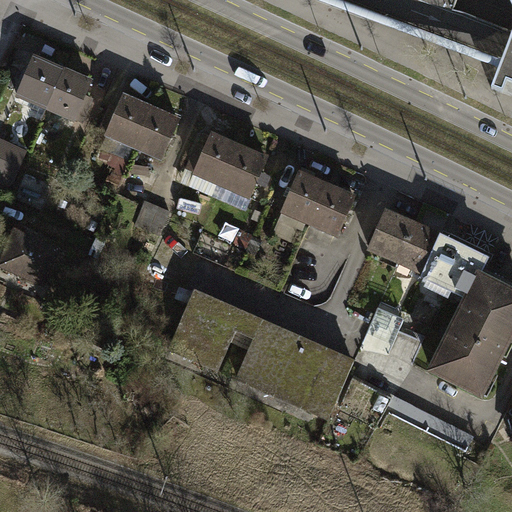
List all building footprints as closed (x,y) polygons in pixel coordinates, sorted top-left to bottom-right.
[(511,0),(510,0),(511,4),(511,44),(494,93),(505,96),(509,84),(511,85),(511,0)] [(20,97),(47,109),(64,72),(36,59),(20,97)] [(47,109),(75,121),(91,84),(64,72),(47,109)] [(107,135),(135,147),(151,110),(123,98),(107,135)] [(135,147),(163,160),(179,122),(151,110),(135,147)] [(195,173),(223,186),(239,148),(211,136),(195,173)] [(1,143),(0,145),(0,176),(12,182),(25,153),(1,143)] [(223,186),(251,198),(267,161),(239,148),(223,186)] [(283,212),(311,224),(327,187),(299,175),(283,212)] [(311,224),(338,236),(355,199),(327,187),(311,224)] [(415,226),(387,213),(371,251),(398,263),(415,226)] [(441,237),(415,226),(398,263),(425,274),(441,237)] [(15,231),(0,265),(0,266),(43,285),(59,250),(15,231)] [(423,278),(468,300),(483,270),(489,259),(442,236),(441,237),(425,274),(423,278)] [(511,334),(511,284),(483,270),(468,300),(471,301),(447,348),(444,347),(432,371),(481,395),(511,334)] [(330,419),(354,363),(195,294),(171,349),(218,369),(230,341),(251,350),(238,378),(330,419)]
